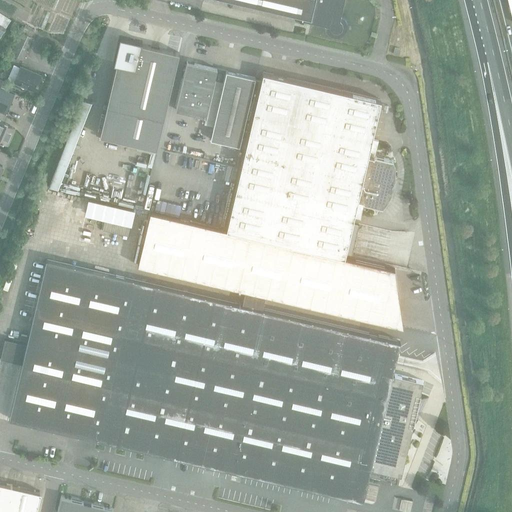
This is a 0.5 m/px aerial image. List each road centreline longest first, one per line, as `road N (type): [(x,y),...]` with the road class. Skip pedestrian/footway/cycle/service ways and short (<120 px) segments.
road 1 (unclassified): [(446,511),(459,447),(403,84),(385,72),(101,8)]
road 2 (unclassified): [(101,8),(84,21),(0,224)]
road 3 (motorway): [(494,58),(511,257)]
road 4 (unknown): [(188,26),(159,165),(210,187)]
road 5 (unclassified): [(232,511),(57,473)]
